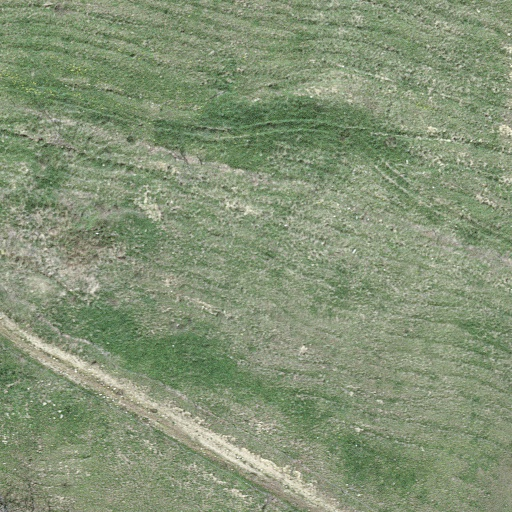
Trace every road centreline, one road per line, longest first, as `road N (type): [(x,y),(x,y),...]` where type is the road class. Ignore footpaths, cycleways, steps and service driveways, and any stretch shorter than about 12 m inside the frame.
road 1 (track): [(511,236),(393,195),(0,92)]
road 2 (track): [(0,319),(326,511)]
